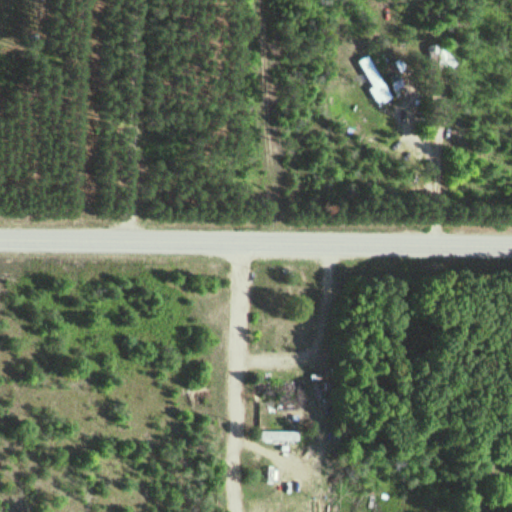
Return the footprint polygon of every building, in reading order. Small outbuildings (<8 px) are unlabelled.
[(377,104),(389,97),(364,54),(352,61),(377,104)] [(435,74),(434,56),(427,56),(428,75),(435,74)] [(326,391),(326,376),(313,376),(313,391),(326,391)] [(256,394),(304,394),(304,381),(256,381),(256,394)] [(295,431),(256,431),(256,440),(295,440),(295,431)]
